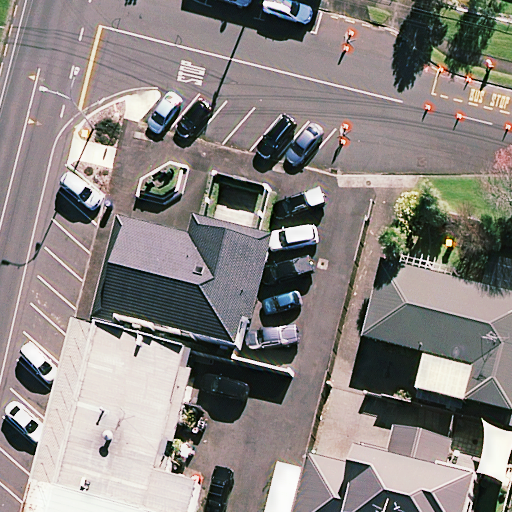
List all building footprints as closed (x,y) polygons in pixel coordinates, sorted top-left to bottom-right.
[(193,235),(125,218),(100,320),(118,324),(119,319),(242,349),(249,322),(258,321),(279,238),(198,218),(193,235)] [(511,301),(384,270),(366,342),(427,357),(419,392),(511,415),(511,301)] [(193,353),(108,330),(65,491),(142,511),(198,511),(206,484),(161,472),(193,353)] [(452,443),(396,429),(389,458),(359,451),(354,471),(312,461),(299,511),(469,511),(477,482),(445,473),(452,443)] [(142,511),(65,491),(59,511),(142,511)]
